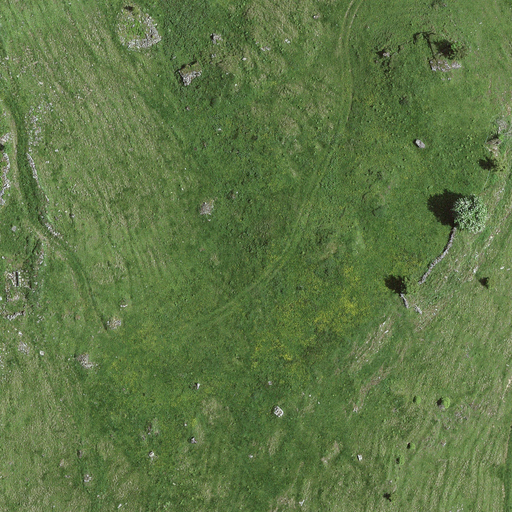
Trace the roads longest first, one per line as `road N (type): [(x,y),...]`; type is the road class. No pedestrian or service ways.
road 1 (track): [(356,0),(336,50),(345,97),(332,142),(293,239),(266,282),(155,362),(121,374),(63,241),(38,206),(16,100),(0,76)]
road 2 (track): [(63,241),(47,330),(98,498),(94,511)]
